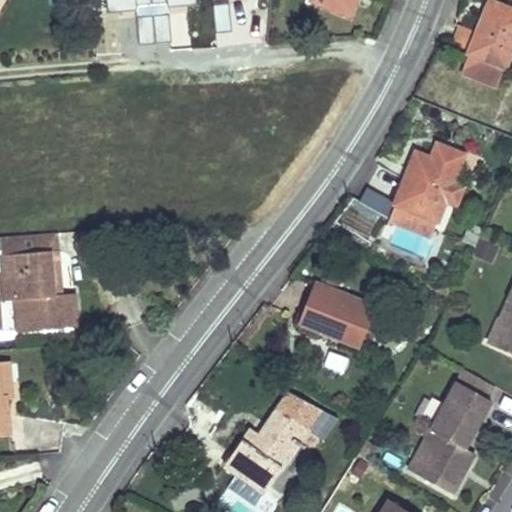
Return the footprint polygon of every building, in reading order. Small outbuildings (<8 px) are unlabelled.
[(311,0),(311,2),(345,15),(350,0),(311,0)] [(350,0),(345,15),(348,16),(354,0),(350,0)] [(494,16),(498,6),(489,3),(485,13),(494,16)] [(469,52),(460,74),(496,88),(511,48),(511,12),(498,6),(494,16),(485,13),(476,34),(469,52)] [(450,45),(469,52),(476,34),(459,27),(450,45)] [(452,185),(463,157),(436,146),(430,160),(419,156),(411,179),(405,176),(394,205),(366,189),(358,204),(388,220),(387,223),(429,239),(436,223),(444,202),(455,206),(462,189),(452,185)] [(411,179),(419,156),(414,154),(405,176),(411,179)] [(477,247),(483,231),(470,225),(464,241),(477,247)] [(55,236),(0,241),(0,260),(1,275),(7,275),(10,302),(14,301),(16,333),(76,329),(73,295),(60,296),(55,236)] [(1,275),(0,275),(0,280),(2,302),(10,302),(7,275),(1,275)] [(511,279),(495,319),(503,322),(492,348),(511,356),(511,279)] [(322,288),(315,285),(311,296),(318,299),(322,288)] [(357,348),(373,308),(322,288),(318,299),(311,296),(301,321),(319,328),(317,332),(357,348)] [(319,328),(301,321),(299,325),(317,332),(319,328)] [(0,399),(5,399),(10,398),(7,364),(0,365),(0,399)] [(482,400),(489,386),(461,371),(453,384),(482,400)] [(462,450),(488,403),(482,400),(453,384),(406,471),(450,496),(472,456),(462,450)] [(0,435),(8,435),(5,399),(0,399),(0,435)] [(285,465),(299,445),(296,442),(305,429),(276,410),(258,436),(253,443),(245,437),(223,469),(262,495),(284,465),(285,465)] [(296,442),(299,445),(309,432),(305,429),(296,442)] [(253,443),(258,436),(249,431),(245,437),(253,443)] [(403,511),(387,502),(380,511),(403,511)]
